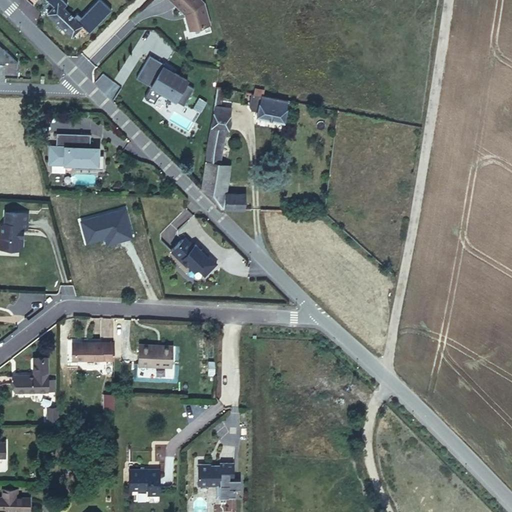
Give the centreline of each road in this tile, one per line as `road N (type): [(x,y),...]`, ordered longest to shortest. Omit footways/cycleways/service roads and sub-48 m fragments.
road 1 (track): [(444,0),(385,380)]
road 2 (residential): [(318,314),(79,78)]
road 3 (residential): [(318,314),(57,303),(0,349)]
road 4 (residential): [(511,501),(318,314)]
road 5 (track): [(386,511),(367,462),(385,380)]
